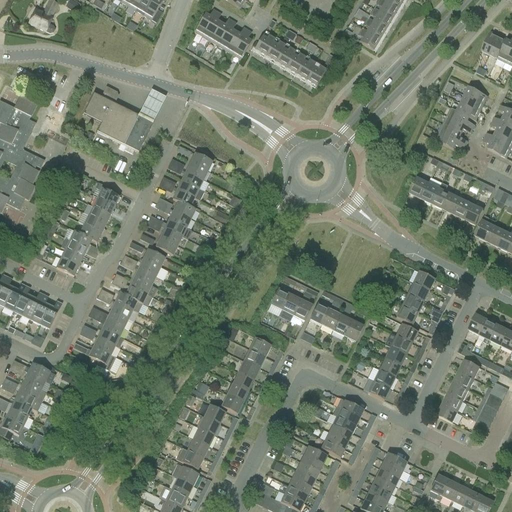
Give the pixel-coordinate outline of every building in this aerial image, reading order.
[(135,12),(142,0),(132,0),(128,8),(135,12)] [(143,17),(153,0),(142,0),(135,12),(143,17)] [(160,13),(157,11),(160,7),(163,0),(157,0),(157,1),(156,0),(153,0),(143,17),(156,25),(162,14),(160,13)] [(244,2),(241,0),(223,0),(239,10),(244,2)] [(379,0),(355,41),(373,52),(404,0),(379,0)] [(45,33),(49,35),(53,34),(54,31),(53,28),(49,26),(52,19),(51,19),(57,5),(50,2),(43,15),(35,11),(28,25),(45,33)] [(68,2),(65,7),(74,13),(77,7),(68,2)] [(100,2),(96,8),(101,11),(104,5),(100,2)] [(202,38),(216,13),(213,11),(209,18),(205,15),(194,33),(202,38)] [(216,13),(202,38),(209,42),(220,24),(217,22),(221,16),(216,13)] [(220,24),(209,42),(217,47),(232,22),(228,20),(224,27),(220,24)] [(232,22),(217,47),(225,51),(235,33),(232,31),(236,25),(232,22)] [(235,33),(225,51),(232,56),(247,31),(243,29),(239,36),(235,33)] [(247,40),(251,34),(247,31),(232,56),(240,61),(251,43),(247,40)] [(316,87),(327,69),(265,32),(262,37),(258,45),(255,43),(252,49),(316,87)] [(489,56),(498,37),(490,33),(480,52),(489,56)] [(498,37),(489,56),(497,60),(506,41),(498,37)] [(505,64),(511,49),(511,39),(510,43),(506,41),(497,60),(505,64)] [(507,75),(509,76),(511,69),(511,49),(505,64),(506,65),(503,69),(508,72),(507,75)] [(464,97),(483,106),(487,98),(468,89),(464,97)] [(138,117),(112,104),(116,96),(109,92),(105,101),(93,95),(83,116),(101,125),(97,134),(138,154),(153,125),(138,117)] [(151,95),(138,117),(153,125),(165,102),(151,95)] [(32,186),(38,173),(34,171),(36,167),(40,169),(44,162),(22,151),(35,124),(29,121),(37,104),(20,96),(14,110),(0,102),(0,123),(1,124),(0,126),(0,213),(1,214),(6,204),(19,211),(24,200),(28,202),(35,188),(32,186)] [(483,106),(464,97),(460,105),(479,114),(483,106)] [(479,114),(460,105),(456,113),(450,110),(470,120),(475,122),(479,114)] [(502,118),(511,123),(511,113),(499,107),(497,112),(504,115),(502,118)] [(470,120),(450,110),(446,118),(472,131),(474,126),(468,123),(470,120)] [(472,131),(446,118),(442,126),(462,135),(464,132),(470,135),(472,131)] [(511,123),(502,118),(500,122),(494,119),(492,123),(511,132),(511,123)] [(495,134),(511,142),(511,132),(492,123),(490,127),(496,131),(495,134)] [(462,135),(442,126),(438,134),(465,147),(467,143),(460,139),(462,135)] [(89,143),(93,136),(87,133),(84,140),(89,143)] [(465,147),(438,134),(434,142),(454,152),(456,147),(463,151),(465,147)] [(484,139),(510,152),(511,147),(511,142),(495,134),(493,138),(486,135),(484,139)] [(510,152),(484,139),(482,143),(489,147),(487,151),(506,160),(510,152)] [(190,165),(208,173),(212,164),(195,155),(190,165)] [(437,168),(440,163),(433,159),(430,165),(437,168)] [(186,174),(203,182),(208,173),(190,165),(186,174)] [(444,165),(441,170),(448,174),(451,168),(444,165)] [(459,179),(462,173),(455,170),(452,176),(459,179)] [(203,182),(186,174),(181,183),(199,191),(203,182)] [(470,184),(473,179),(466,175),(463,181),(470,184)] [(420,200),(428,185),(417,179),(409,195),(420,200)] [(480,189),(483,184),(477,181),(474,186),(480,189)] [(204,194),(199,191),(181,183),(177,192),(194,200),(200,202),(204,194)] [(115,192),(99,184),(96,190),(101,192),(97,200),(115,208),(119,199),(113,196),(115,192)] [(483,184),(480,189),(478,195),(484,197),(486,192),(492,195),(495,189),(483,184)] [(431,206),(439,190),(428,185),(420,200),(431,206)] [(448,187),(442,185),(439,190),(431,206),(442,211),(450,195),(445,193),(448,187)] [(498,202),(499,202),(504,193),(498,190),(494,200),(498,202)] [(178,204),(178,203),(190,209),(194,200),(177,192),(172,201),(178,204)] [(504,193),(499,202),(504,205),(509,195),(504,193)] [(453,216),(461,201),(450,195),(442,211),(453,216)] [(229,205),(235,208),(239,201),(233,198),(229,205)] [(93,208),(110,217),(115,208),(97,200),(93,208)] [(464,222),(472,206),(461,201),(453,216),(464,222)] [(505,205),(504,205),(499,202),(498,202),(495,208),(502,211),(505,205)] [(173,212),(176,214),(191,221),(195,212),(190,209),(178,203),(178,204),(173,212)] [(472,206),(464,222),(475,227),(483,211),(472,206)] [(88,217),(106,226),(110,217),(93,208),(88,217)] [(173,212),(170,211),(166,209),(164,214),(168,216),(168,215),(171,217),(169,222),(186,230),(191,221),(176,214),(173,212)] [(218,212),(215,219),(224,224),(228,217),(218,212)] [(84,227),(101,235),(106,226),(88,217),(84,227)] [(485,217),(482,222),(474,237),(486,243),(493,227),(487,224),(489,219),(485,217)] [(167,226),(163,224),(160,222),(157,227),(161,229),(161,228),(165,230),(182,239),(186,230),(169,222),(167,226)] [(79,235),(91,242),(97,244),(101,235),(84,227),(79,235)] [(496,248),(504,232),(493,227),(486,243),(496,248)] [(160,240),(176,247),(177,248),(182,239),(165,230),(160,240)] [(508,254),(511,245),(511,236),(504,232),(496,248),(508,254)] [(70,242),(87,251),(91,242),(79,235),(74,233),(70,242)] [(177,248),(176,247),(160,240),(155,249),(173,258),(177,248)] [(208,241),(204,250),(211,253),(211,251),(215,244),(208,241)] [(65,251),(82,260),(87,251),(70,242),(65,251)] [(61,260),(78,269),(82,260),(65,251),(61,260)] [(143,261),(160,270),(165,261),(148,252),(143,261)] [(78,269),(61,260),(56,270),(73,278),(78,269)] [(139,270),(156,278),(160,270),(143,261),(139,270)] [(134,279),(151,288),(156,278),(139,270),(134,279)] [(434,281),(418,273),(412,285),(428,293),(434,281)] [(0,306),(4,308),(13,290),(9,287),(12,281),(7,279),(0,293),(0,306)] [(151,288),(134,279),(130,288),(147,296),(151,288)] [(406,296),(423,304),(428,293),(412,285),(406,296)] [(13,290),(4,308),(11,312),(10,315),(12,316),(25,288),(21,286),(18,292),(13,290)] [(22,317),(31,299),(27,296),(30,290),(25,288),(12,316),(14,317),(15,314),(22,317)] [(152,299),(147,296),(130,288),(125,297),(142,305),(143,305),(148,308),(152,299)] [(281,312),(289,296),(278,290),(270,307),(281,312)] [(108,300),(112,302),(114,297),(102,291),(99,296),(108,300)] [(138,314),(142,306),(142,305),(125,297),(120,294),(116,304),(133,312),(138,314)] [(31,299),(22,317),(29,321),(28,324),(30,325),(43,297),(39,295),(36,301),(31,299)] [(292,318),(300,301),(289,296),(281,312),(292,318)] [(401,307),(417,315),(423,304),(406,296),(401,307)] [(40,326),(49,307),(45,305),(48,299),(43,297),(30,325),(32,326),(33,323),(40,326)] [(300,301),(292,318),(304,323),(312,307),(300,301)] [(48,334),(62,306),(57,303),(54,310),(49,307),(40,326),(47,330),(44,336),(46,337),(48,334)] [(133,312),(116,304),(111,313),(128,321),(133,312)] [(317,305),(309,321),(321,327),(329,311),(317,305)] [(417,315),(401,307),(395,319),(412,327),(417,315)] [(436,310),(432,318),(440,321),(443,314),(436,310)] [(332,332),(340,316),(329,311),(321,327),(332,332)] [(156,323),(160,315),(156,312),(151,321),(156,323)] [(133,323),(128,321),(111,313),(107,322),(124,330),(129,332),(133,323)] [(479,336),(487,321),(476,315),(468,331),(479,336)] [(343,338),(351,322),(340,316),(332,332),(343,338)] [(485,339),(483,344),(489,346),(491,342),(498,327),(487,321),(479,336),(485,339)] [(102,330),(120,339),(124,330),(107,322),(102,330)] [(351,322),(343,338),(355,344),(363,328),(351,322)] [(411,345),(417,333),(401,326),(395,337),(411,345)] [(501,347),(509,332),(498,327),(491,342),(501,347)] [(98,339),(115,348),(120,339),(102,330),(98,339)] [(511,352),(511,333),(509,332),(501,347),(511,352)] [(390,349),(406,356),(411,345),(395,337),(390,335),(384,346),(390,349)] [(24,340),(29,343),(31,344),(34,339),(26,336),(24,340)] [(44,341),(35,336),(31,344),(40,349),(44,341)] [(305,343),(311,346),(314,340),(309,337),(305,343)] [(422,346),(426,348),(430,340),(426,338),(422,346)] [(115,348),(98,339),(93,348),(111,357),(115,348)] [(271,348),(255,340),(249,352),(265,359),(271,348)] [(462,345),(457,353),(457,354),(464,357),(467,352),(465,351),(467,347),(462,345)] [(96,367),(109,373),(116,359),(111,357),(93,348),(89,358),(98,363),(96,367)] [(424,352),(418,348),(414,356),(421,359),(424,352)] [(384,360),(400,368),(406,356),(390,349),(384,360)] [(244,363),(260,371),(265,359),(249,352),(244,363)] [(478,357),(471,354),(468,359),(475,363),(478,357)] [(488,362),(482,359),(479,365),(486,368),(488,362)] [(379,371),(395,379),(400,368),(384,360),(379,371)] [(360,372),(364,364),(359,362),(359,363),(356,370),(360,372)] [(459,373),(474,381),(480,369),(464,362),(459,373)] [(238,374),(254,382),(260,371),(244,363),(238,374)] [(28,375),(48,385),(49,383),(46,381),(50,374),(33,365),(28,375)] [(490,370),(497,373),(500,368),(493,365),(490,370)] [(504,370),(503,370),(501,375),(508,379),(510,373),(504,370)] [(373,383),(389,391),(395,379),(379,371),(373,383)] [(453,384),(469,391),(474,381),(459,373),(453,384)] [(232,385),(249,393),(254,382),(238,374),(232,385)] [(48,385),(28,375),(24,384),(41,392),(44,386),(47,387),(48,385)] [(192,394),(202,399),(204,396),(202,395),(206,387),(199,383),(195,392),(193,391),(192,394)] [(389,391),(373,383),(368,394),(384,402),(389,391)] [(47,395),(41,392),(24,384),(20,393),(42,404),(47,395)] [(448,395),(463,403),(469,391),(453,384),(448,395)] [(506,396),(509,390),(496,384),(493,389),(506,396)] [(227,397),(243,405),(249,393),(232,385),(227,397)] [(506,396),(493,389),(490,395),(503,401),(506,396)] [(66,395),(57,390),(54,398),(63,402),(66,395)] [(32,410),(38,413),(42,404),(20,393),(15,402),(32,410)] [(442,406),(458,413),(463,403),(448,395),(442,406)] [(503,401),(490,395),(487,401),(500,407),(503,401)] [(186,405),(192,407),(195,400),(189,397),(186,405)] [(221,408),(237,416),(243,405),(227,397),(221,408)] [(364,412),(344,402),(340,400),(336,409),(340,411),(340,410),(360,420),(364,412)] [(500,407),(487,401),(485,406),(498,412),(500,407)] [(11,411),(31,421),(32,419),(29,417),(32,410),(15,402),(11,411)] [(458,413),(442,406),(437,417),(452,425),(458,413)] [(498,412),(485,406),(482,411),(495,418),(498,412)] [(220,426),(226,415),(210,407),(204,418),(220,426)] [(336,418),(356,428),(360,420),(340,410),(340,411),(336,418)] [(6,420),(23,428),(27,421),(30,423),(31,421),(11,411),(6,420)] [(495,418),(482,411),(479,417),(492,423),(495,418)] [(492,423),(479,417),(477,422),(490,429),(492,423)] [(198,430),(215,438),(220,426),(204,418),(198,430)] [(332,426),(352,436),(356,428),(336,418),(332,426)] [(50,430),(54,421),(50,419),(46,428),(50,430)] [(19,438),(20,435),(23,428),(6,420),(0,432),(0,437),(9,443),(13,435),(19,438)] [(490,429),(477,422),(474,428),(487,434),(490,429)] [(179,433),(181,427),(176,425),(173,430),(179,433)] [(352,436),(332,426),(329,434),(348,444),(352,436)] [(487,434),(474,428),(471,434),(484,441),(487,434)] [(193,441),(209,449),(215,438),(198,430),(193,441)] [(325,442),(344,452),(348,444),(329,434),(325,442)] [(45,439),(38,436),(29,452),(36,456),(40,448),(42,445),(44,441),(45,440),(45,439)] [(289,439),(285,447),(286,447),(290,449),(294,441),(289,439)] [(187,452),(203,460),(209,449),(193,441),(187,452)] [(344,452),(325,442),(321,450),(340,460),(344,452)] [(503,450),(511,454),(511,447),(506,444),(503,450)] [(327,458),(308,448),(304,456),(323,466),(327,458)] [(511,454),(503,450),(500,456),(511,461),(511,454)] [(203,460),(187,452),(181,464),(198,472),(203,460)] [(383,463),(403,473),(407,465),(387,455),(383,463)] [(300,464),(319,474),(323,466),(304,456),(300,464)] [(380,471),(399,481),(403,473),(383,463),(380,471)] [(296,472),(297,473),(315,482),(319,474),(300,464),(296,472)] [(336,472),(338,467),(333,464),(330,470),(336,472)] [(199,476),(184,468),(178,465),(172,477),(177,480),(193,488),(199,476)] [(376,479),(395,489),(399,481),(380,471),(376,479)] [(292,480),(311,490),(315,482),(297,473),(296,472),(292,480)] [(332,480),(335,474),(329,472),(327,478),(332,480)] [(437,496),(435,500),(439,502),(441,498),(449,482),(437,476),(429,492),(437,496)] [(372,487),(391,497),(395,489),(376,479),(372,487)] [(172,491),(176,493),(188,499),(193,488),(177,480),(172,491)] [(288,488),(307,498),(311,490),(292,480),(288,488)] [(328,488),(331,482),(325,480),(323,485),(328,488)] [(452,503),(460,488),(449,482),(441,498),(452,503)] [(263,485),(259,493),(263,495),(268,497),(270,498),(274,491),(263,485)] [(368,495),(387,504),(391,497),(372,487),(368,495)] [(284,496),(304,505),(307,498),(288,488),(284,496)] [(324,496),(327,490),(321,488),(319,493),(324,496)] [(463,508),(470,493),(460,488),(452,503),(463,508)] [(166,502),(176,507),(182,510),(188,499),(176,493),(172,491),(166,502)] [(258,492),(253,503),(258,506),(263,495),(259,493),(258,492)] [(463,508),(461,511),(474,511),(482,498),(470,493),(463,508)] [(258,506),(263,508),(268,497),(263,495),(258,506)] [(364,503),(382,511),(383,511),(387,504),(368,495),(364,503)] [(300,511),(304,505),(284,496),(281,504),(283,505),(288,507),(293,510),(297,511),(300,511)] [(320,504),(323,498),(318,496),(315,501),(320,504)] [(273,500),(270,498),(268,497),(263,508),(268,511),(273,500)] [(488,511),(493,504),(482,498),(474,511),(488,511)] [(273,500),(268,511),(270,511),(273,511),(278,502),(273,500)] [(161,511),(181,511),(182,510),(176,507),(166,502),(161,511)] [(279,511),(283,505),(281,504),(278,502),(273,511),(279,511)] [(382,511),(364,503),(360,511),(361,511),(382,511)]
